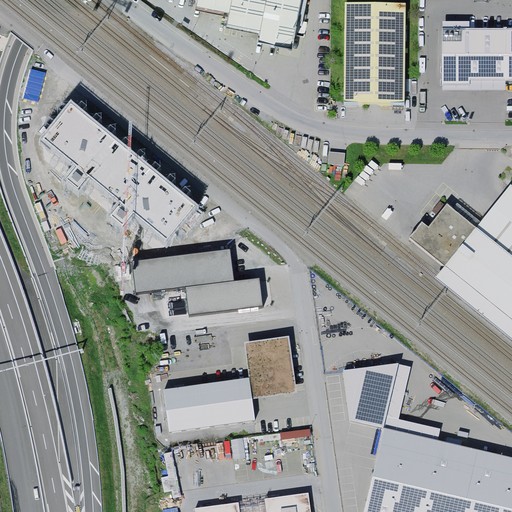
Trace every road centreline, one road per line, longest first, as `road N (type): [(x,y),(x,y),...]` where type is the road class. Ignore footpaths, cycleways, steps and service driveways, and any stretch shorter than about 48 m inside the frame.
road 1 (residential): [(120,0),(312,128),(511,137)]
road 2 (motorway): [(88,511),(62,341),(10,191),(0,136)]
road 3 (motorway): [(57,511),(0,282)]
road 4 (residential): [(332,511),(298,298)]
road 5 (motorway): [(0,363),(30,511)]
road 6 (motorway): [(0,106),(9,63),(52,0)]
